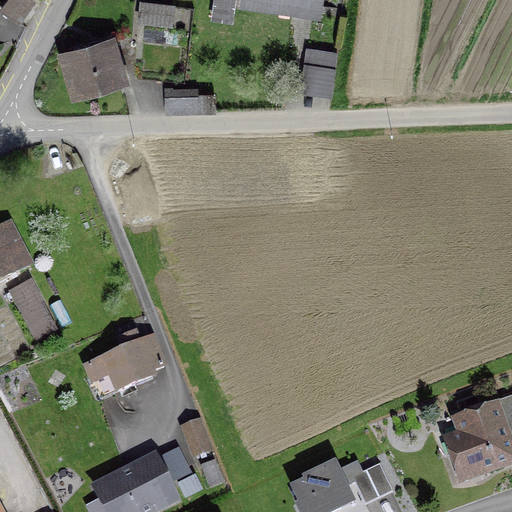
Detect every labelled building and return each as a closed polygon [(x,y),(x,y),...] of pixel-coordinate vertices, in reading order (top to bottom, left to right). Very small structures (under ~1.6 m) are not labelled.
[(172,6),(142,2),(141,18),(171,22),(172,6)] [(66,56),(76,90),(120,77),(110,43),(66,56)] [(335,67),(337,53),(307,49),(305,63),(335,67)] [(167,112),(215,111),(214,94),(198,95),(198,88),(167,88),(167,112)] [(0,279),(11,273),(0,251),(0,279)] [(55,330),(41,304),(24,313),(38,340),(55,330)] [(152,338),(139,344),(136,337),(121,344),(124,351),(86,367),(100,400),(153,377),(151,373),(164,367),(152,338)] [(463,478),(511,460),(511,401),(458,421),(467,447),(453,452),(463,478)] [(185,428),(195,456),(209,450),(198,422),(185,428)] [(154,459),(96,488),(108,511),(149,511),(175,499),(154,459)] [(299,511),(333,511),(354,502),(335,464),(305,479),(307,482),(293,489),(300,504),(297,506),(299,511)] [(352,478),(365,505),(393,492),(380,465),(352,478)]
